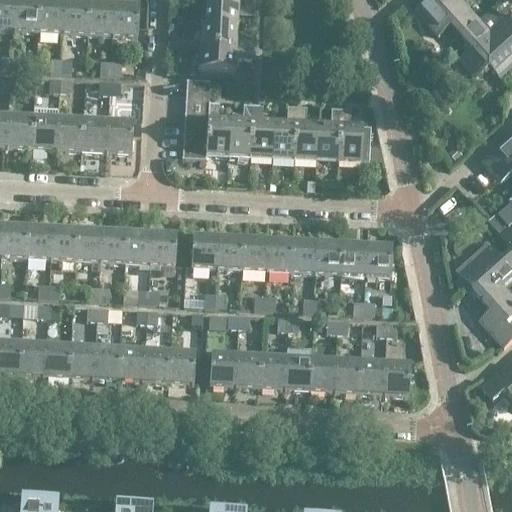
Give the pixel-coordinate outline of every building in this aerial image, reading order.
[(203,0),(203,8),(255,11),(256,2),(239,1),(238,0),(203,0)] [(450,30),(460,41),(466,47),(454,58),(459,63),(459,64),(476,82),(487,72),(488,71),(471,52),(490,35),(480,23),(458,0),(427,0),(414,13),(438,40),(450,30)] [(0,35),(13,36),(14,5),(0,4),(0,35)] [(37,37),(39,6),(14,5),(13,36),(37,37)] [(62,39),(64,7),(39,6),(37,37),(62,39)] [(87,40),(89,9),(64,7),(62,39),(87,40)] [(255,21),(255,11),(203,8),(202,30),(237,32),(238,20),(255,21)] [(112,41),(113,10),(89,9),(87,40),(112,41)] [(139,11),(113,10),(112,41),(138,43),(139,11)] [(511,18),(511,17),(508,19),(507,18),(503,22),(493,11),(480,23),(490,35),(471,52),(488,71),(493,67),(504,78),(508,75),(511,79),(511,18)] [(201,52),(253,55),(253,46),(236,45),(237,32),(202,30),(201,52)] [(252,65),(253,55),(201,52),(199,75),(235,77),(235,64),(252,65)] [(11,75),(11,63),(1,62),(0,75),(11,75)] [(11,63),(11,75),(21,76),(22,63),(11,63)] [(60,78),(61,65),(51,64),(50,78),(60,78)] [(61,65),(60,78),(71,79),(72,65),(61,65)] [(110,81),(110,68),(101,67),(100,80),(110,81)] [(110,68),(110,81),(121,81),(122,68),(110,68)] [(0,94),(10,95),(10,83),(0,82),(0,83),(0,94)] [(10,83),(10,95),(20,96),(21,83),(10,83)] [(59,99),(60,85),(50,84),(49,98),(59,99)] [(60,85),(59,99),(70,99),(71,86),(60,85)] [(187,85),(187,86),(187,96),(210,97),(210,86),(187,85)] [(108,101),(109,87),(100,87),(99,100),(108,101)] [(109,87),(108,101),(120,101),(121,88),(109,87)] [(210,97),(187,96),(186,107),(208,108),(209,108),(210,97)] [(185,118),(207,119),(208,108),(186,107),(185,118)] [(228,161),(230,126),(218,125),(219,109),(209,108),(208,108),(207,119),(207,131),(206,141),(206,153),(205,160),(206,160),(228,161)] [(250,163),(252,110),(244,110),(242,127),(230,126),(228,161),(250,163)] [(272,164),(274,128),(262,128),(263,111),(252,110),(250,163),(272,164)] [(294,165),(296,112),(288,112),(286,129),(274,128),(272,164),(294,165)] [(316,166),(318,130),(306,130),(307,113),(296,112),(294,165),(316,166)] [(318,130),(316,166),(338,167),(341,114),(332,114),(330,131),(318,130)] [(338,167),(361,168),(369,168),(371,133),(350,132),(351,115),(341,114),(338,167)] [(207,119),(185,118),(185,130),(207,131),(207,119)] [(0,152),(7,153),(8,122),(0,121),(0,152)] [(31,154),(33,123),(8,122),(7,153),(31,154)] [(56,155),(58,124),(33,123),(31,154),(56,155)] [(81,157),(82,125),(58,124),(56,155),(81,157)] [(105,158),(107,127),(82,125),(81,157),(105,158)] [(133,128),(107,127),(105,158),(131,159),(133,128)] [(207,131),(185,130),(184,141),(206,141),(207,131)] [(511,176),(511,203),(510,206),(511,207),(498,220),(510,233),(511,230),(511,139),(482,166),(501,187),(511,176)] [(206,141),(184,141),(183,152),(206,153),(206,141)] [(206,153),(183,152),(183,163),(206,165),(206,160),(205,160),(206,153)] [(506,292),(511,286),(511,230),(510,233),(501,241),(511,253),(501,262),(488,247),(456,276),(470,290),(489,273),(506,292)] [(26,264),(27,232),(3,231),(1,262),(26,264)] [(26,264),(50,265),(52,234),(27,232),(26,264)] [(75,266),(77,235),(52,234),(50,265),(75,266)] [(75,266),(100,268),(101,236),(77,235),(75,266)] [(125,269),(126,238),(101,236),(100,268),(125,269)] [(149,270),(151,239),(126,238),(125,269),(149,270)] [(176,240),(151,239),(149,270),(175,272),(176,240)] [(217,274),(219,243),(193,241),(192,273),(217,274)] [(242,275),(243,244),(219,243),(217,274),(242,275)] [(266,277),(268,245),(243,244),(242,275),(266,277)] [(291,278),(293,247),(268,245),(266,277),(291,278)] [(291,278),(316,279),(317,248),(293,247),(291,278)] [(342,249),(317,248),(316,279),(340,281),(342,249)] [(342,249),(340,281),(365,282),(366,251),(342,249)] [(366,251),(365,282),(391,283),(392,252),(366,251)] [(504,352),(511,345),(511,335),(506,329),(511,323),(511,298),(506,292),(489,273),(470,290),(491,314),(479,325),(504,352)] [(0,288),(0,301),(10,302),(11,289),(0,288)] [(48,304),(49,291),(39,290),(38,304),(48,304)] [(49,291),(48,304),(59,305),(60,291),(49,291)] [(98,307),(98,293),(88,293),(87,306),(98,307)] [(98,293),(98,307),(109,308),(110,294),(98,293)] [(147,310),(148,296),(138,295),(137,309),(147,310)] [(148,296),(147,310),(159,310),(160,297),(148,296)] [(215,313),(216,300),(205,299),(205,313),(215,313)] [(216,300),(215,313),(225,314),(226,300),(216,300)] [(264,316),(265,302),(255,302),(253,315),(264,316)] [(265,302),(264,316),(275,317),(276,303),(265,302)] [(313,319),(314,305),(304,304),(302,318),(313,319)] [(314,305),(313,319),(324,319),(325,306),(314,305)] [(0,308),(0,321),(9,322),(10,309),(0,308)] [(363,321),(363,308),(353,308),(353,320),(363,321)] [(363,308),(363,321),(374,322),(374,309),(363,308)] [(47,324),(48,311),(38,310),(37,324),(47,324)] [(48,311),(47,324),(72,326),(73,312),(48,311)] [(97,327),(97,313),(87,313),(86,327),(97,327)] [(97,313),(97,327),(108,328),(108,314),(97,313)] [(146,330),(147,316),(137,316),(136,329),(146,330)] [(147,316),(146,330),(157,331),(158,317),(147,316)] [(191,332),(202,333),(203,319),(192,318),(191,332)] [(238,335),(238,321),(228,321),(227,334),(238,335)] [(249,335),(250,322),(238,321),(238,335),(249,335)] [(287,337),(288,324),(278,323),(277,337),(287,337)] [(288,324),(287,337),(298,338),(299,325),(288,324)] [(337,340),(337,327),(327,326),(326,340),(337,340)] [(337,327),(337,340),(347,341),(348,328),(337,327)] [(386,343),(387,330),(376,329),(376,342),(386,343)] [(397,343),(397,331),(397,330),(387,330),(386,343),(397,343)] [(0,379),(19,380),(21,349),(0,347),(0,379)] [(44,382),(46,351),(21,349),(19,380),(44,382)] [(44,382),(69,383),(70,352),(46,351),(44,382)] [(69,383),(93,384),(95,353),(70,352),(69,383)] [(93,384),(118,386),(120,355),(95,353),(93,384)] [(118,386),(143,387),(145,356),(120,355),(118,386)] [(143,387),(168,389),(169,357),(145,356),(143,387)] [(195,359),(169,357),(168,389),(193,390),(195,359)] [(235,392),(236,361),(211,359),(209,391),(235,392)] [(259,393),(261,362),(236,361),(235,392),(259,393)] [(284,395),(286,364),(261,362),(259,393),(284,395)] [(284,395),(309,396),(311,365),(286,364),(284,395)] [(309,396),(334,397),(335,366),(311,365),(309,396)] [(334,397),(358,399),(360,367),(335,366),(334,397)] [(358,399),(383,400),(385,369),(360,367),(358,399)] [(511,371),(509,368),(481,393),(492,405),(505,394),(511,401),(511,371)] [(410,370),(385,369),(383,400),(409,401),(410,370)] [(54,507),(55,506),(55,504),(42,504),(43,503),(21,501),(20,511),(57,511),(58,508),(54,507)]
